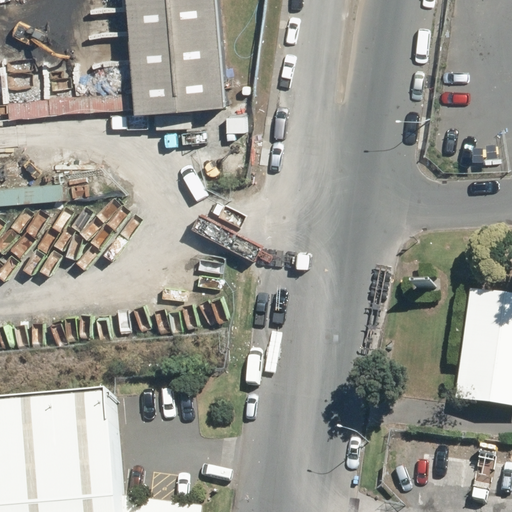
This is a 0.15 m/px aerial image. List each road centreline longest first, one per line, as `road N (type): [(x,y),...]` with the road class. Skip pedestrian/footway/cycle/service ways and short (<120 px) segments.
road 1 (unclassified): [(402,0),(383,130),(317,327)]
road 2 (unclassified): [(317,327),(304,126),(320,0)]
road 3 (track): [(0,233),(310,213)]
road 4 (unclassified): [(290,511),(317,327)]
